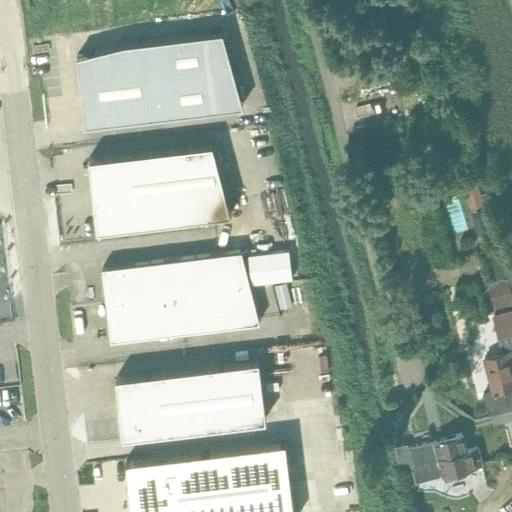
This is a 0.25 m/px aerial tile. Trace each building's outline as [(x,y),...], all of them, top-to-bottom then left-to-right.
[(244,104),(223,30),(124,42),(77,54),(86,123),(244,104)] [(231,212),(213,141),(90,156),(98,228),(231,212)] [(487,191),(481,192),(475,176),(462,180),(471,208),(484,204),(483,198),(488,197),(487,191)] [(485,208),(491,226),(504,222),(498,203),(485,208)] [(471,211),(478,234),(490,230),(483,208),(471,211)] [(0,266),(11,266),(11,224),(0,223),(0,266)] [(112,338),(260,320),(241,249),(103,265),(112,338)] [(290,249),(249,253),(252,281),(293,277),(290,249)] [(496,277),(508,273),(501,249),(489,252),(496,277)] [(496,308),(511,303),(511,288),(509,277),(488,283),(496,308)] [(288,282),(275,285),(281,308),(294,305),(288,282)] [(511,311),(493,317),(503,352),(485,357),(493,390),(483,393),(489,414),(511,408),(511,311)] [(333,333),(290,337),(295,395),(339,390),(333,333)] [(124,435),(266,417),(259,358),(117,375),(124,435)] [(400,467),(401,466),(412,464),(467,449),(462,432),(408,446),(407,442),(394,446),(400,467)] [(132,511),(294,511),(286,439),(126,459),(132,511)] [(428,478),(444,473),(446,479),(466,474),(464,468),(482,464),(478,446),(467,449),(412,464),(417,481),(428,478)]
